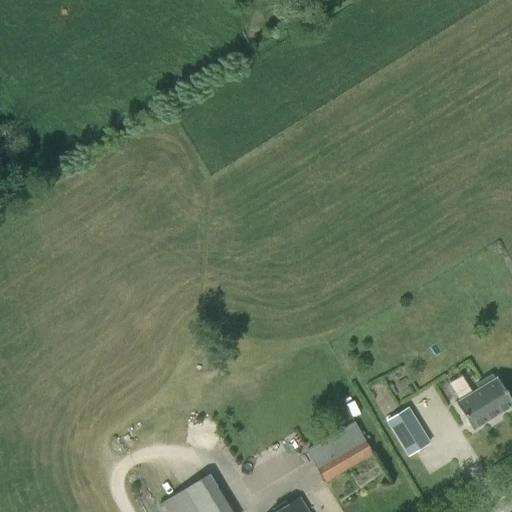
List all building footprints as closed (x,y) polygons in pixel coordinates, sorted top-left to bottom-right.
[(511,404),(495,377),(494,377),(491,373),(475,383),(478,387),(454,403),(471,431),(511,405),(511,404)] [(408,455),(428,443),(407,407),(386,420),(408,455)] [(353,423),(305,451),(324,484),(372,456),(353,423)] [(228,511),(204,471),(156,503),(161,511),(228,511)] [(273,511),(305,511),(297,497),(273,511)]
